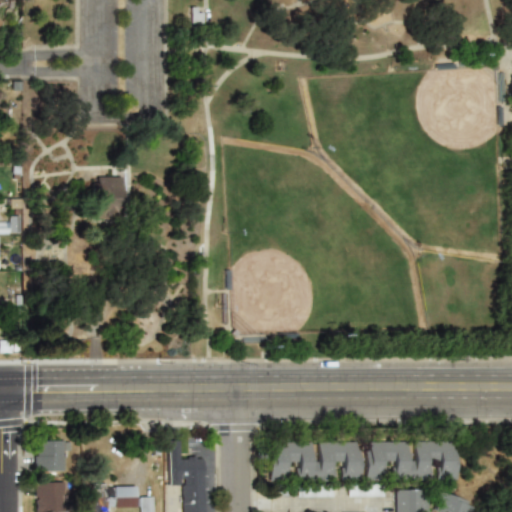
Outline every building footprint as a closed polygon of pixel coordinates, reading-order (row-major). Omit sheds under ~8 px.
[(186,7),(198,7),(198,25),(186,25),(186,7)] [(92,179),(113,179),(113,198),(92,198),(92,179)] [(0,233),(13,233),(13,219),(0,219),(0,233)] [(67,440),(32,440),(32,471),(67,471),(67,440)] [(201,511),(200,457),(177,457),(177,440),(163,440),(164,491),(180,491),(180,511),(201,511)] [(452,441),(362,440),(362,476),(381,476),(381,465),(390,465),(390,478),(430,478),(430,479),(452,480),(452,441)] [(266,441),(266,480),(285,480),(285,463),(294,463),(295,480),(334,480),(357,480),(357,441),(266,441)] [(32,511),(62,511),(62,481),(32,481),(32,511)] [(150,511),(150,496),(138,496),(138,486),(111,486),(111,506),(131,506),(131,511),(150,511)] [(107,511),(107,487),(83,487),(83,511),(107,511)] [(425,511),(425,489),(392,489),(392,511),(425,511)] [(469,511),(473,504),(437,491),(430,509),(438,511),(469,511)]
